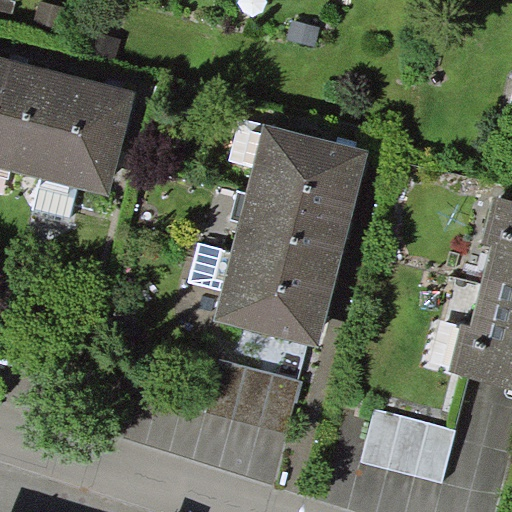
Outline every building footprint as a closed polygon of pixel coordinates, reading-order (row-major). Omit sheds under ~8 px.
[(0,170),(98,196),(124,97),(0,63),(0,170)] [(312,353),(360,154),(250,127),(202,326),(312,353)] [(511,210),(481,203),(439,368),(511,386),(511,210)] [(217,359),(204,409),(285,430),(298,379),(217,359)] [(376,408),(362,457),(437,478),(451,429),(376,408)]
